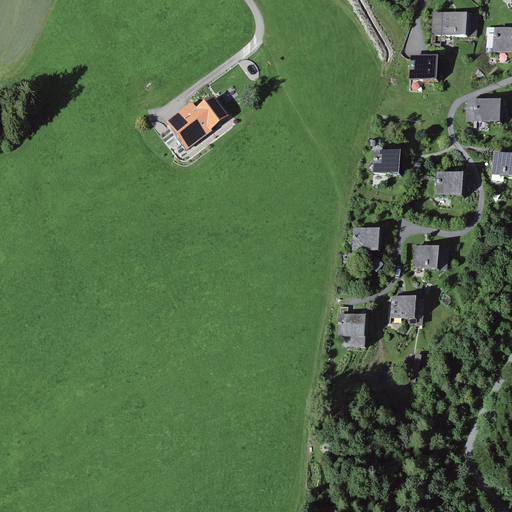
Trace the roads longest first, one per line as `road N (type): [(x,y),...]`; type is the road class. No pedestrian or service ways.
road 1 (unclassified): [(248,0),(259,18),(253,46),(164,112),(148,115)]
road 2 (track): [(511,363),(468,458),(502,511)]
